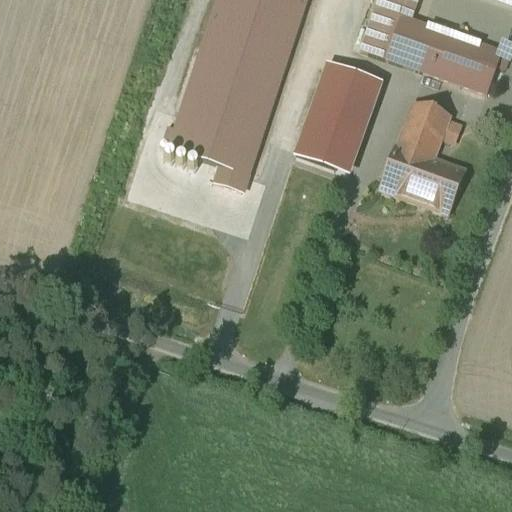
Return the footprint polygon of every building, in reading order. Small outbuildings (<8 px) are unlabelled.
[(309,0),(216,0),(166,156),(217,173),(212,190),(244,200),(309,0)] [(511,0),(380,0),(376,14),(410,27),(420,0),(472,0),(511,14),(511,0)] [(410,27),(376,14),(360,56),(384,65),(384,64),(486,101),(501,59),(410,27)] [(450,123),(413,109),(396,153),(395,152),(378,196),(447,221),(464,178),(433,167),(441,146),(448,127),(450,123)] [(350,118),(332,163),(352,170),(369,125),(350,118)] [(459,132),(448,127),(441,146),(449,149),(454,147),(459,132)]
